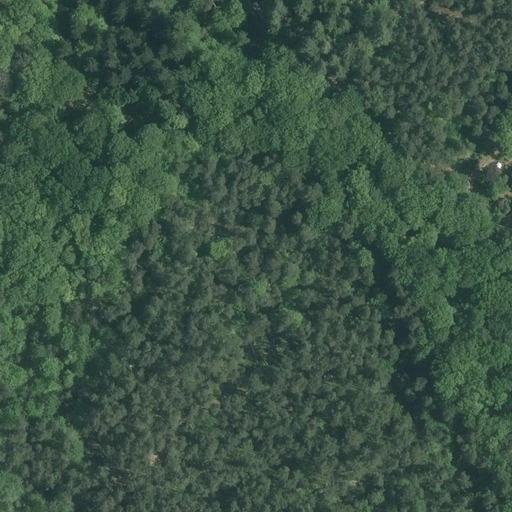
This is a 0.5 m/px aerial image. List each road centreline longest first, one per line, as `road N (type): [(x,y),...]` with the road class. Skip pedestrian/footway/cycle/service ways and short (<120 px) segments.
road 1 (track): [(343,179),(511,492)]
road 2 (track): [(0,245),(57,0)]
road 3 (track): [(511,265),(438,229),(406,197),(358,114)]
